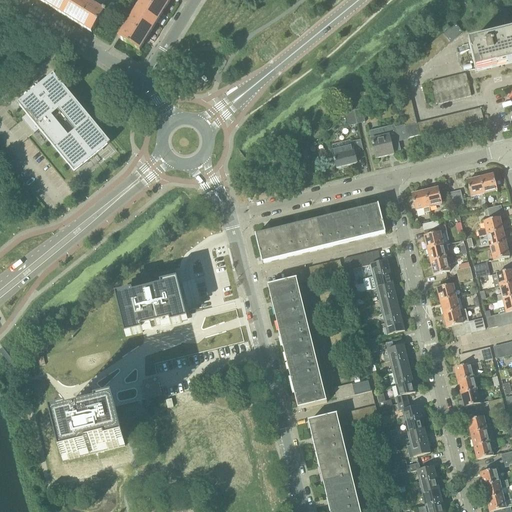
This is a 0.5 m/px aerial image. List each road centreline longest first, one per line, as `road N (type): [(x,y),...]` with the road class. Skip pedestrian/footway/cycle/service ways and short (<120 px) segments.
road 1 (residential): [(470,511),(390,178)]
road 2 (unclassified): [(304,511),(230,216)]
road 3 (tertiary): [(0,290),(130,187)]
road 4 (residential): [(230,216),(390,178)]
road 5 (unclassified): [(144,83),(9,0)]
road 6 (residential): [(390,178),(508,149)]
